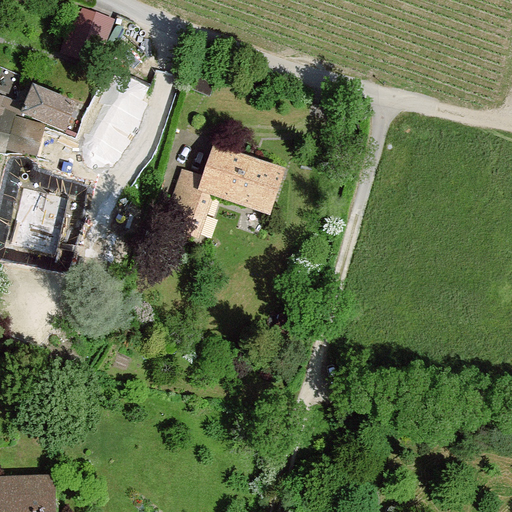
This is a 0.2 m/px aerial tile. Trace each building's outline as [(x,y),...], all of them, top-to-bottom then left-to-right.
[(99,67),(115,21),(86,10),(76,11),(62,52),(99,67)] [(0,151),(26,157),(36,121),(69,133),(79,106),(35,87),(32,94),(24,91),(18,103),(0,95),(0,151)] [(270,221),(287,175),(215,149),(204,179),(180,171),(159,227),(199,242),(214,201),(270,221)] [(77,258),(89,204),(80,202),(82,192),(21,179),(6,251),(63,263),(65,255),(77,258)] [(0,511),(57,511),(57,478),(0,480),(0,511)]
